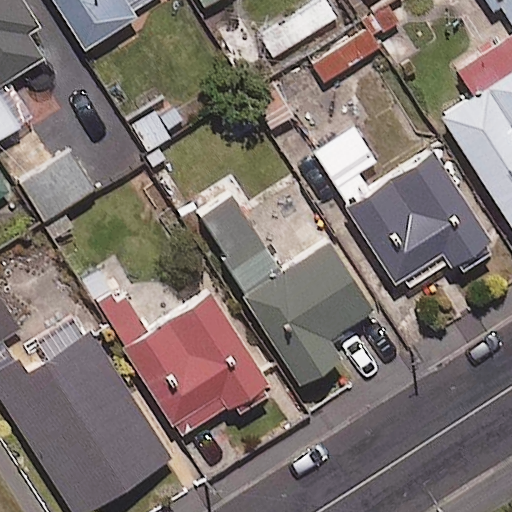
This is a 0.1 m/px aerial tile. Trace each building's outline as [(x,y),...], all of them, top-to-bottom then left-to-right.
[(39,24),(22,0),(0,0),(0,136),(32,115),(8,79),(42,57),(26,33),(39,24)] [(162,0),(50,0),(81,49),(162,0)] [(336,16),(326,0),(307,0),(254,33),(269,57),(336,16)] [(511,0),(501,0),(511,16),(511,0)] [(511,33),(455,69),(472,96),(441,115),(511,228),(511,33)] [(128,122),(152,166),(167,158),(159,143),(169,137),(165,129),(182,120),(170,99),(128,122)] [(376,161),(350,120),(308,147),(346,206),(369,191),(358,173),(376,161)] [(92,188),(63,139),(47,148),(54,160),(21,180),(57,238),(75,227),(62,206),(92,188)] [(346,206),(342,208),(397,294),(450,260),(457,271),(495,247),(433,150),(369,191),(346,206)] [(371,306),(329,237),(281,267),(236,194),(195,219),(297,384),(342,356),(328,333),(371,306)] [(147,332),(124,293),(116,298),(99,269),(83,279),(177,435),(265,382),(212,293),(147,332)] [(0,338),(18,327),(0,298),(0,338)] [(85,511),(171,455),(74,310),(21,346),(35,366),(25,373),(4,341),(0,343),(0,391),(80,511),(85,511)]
